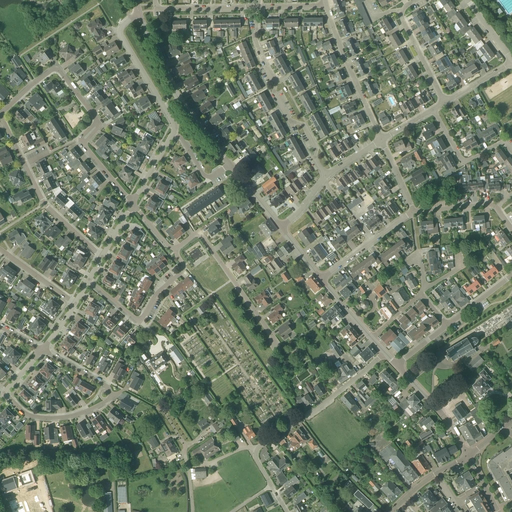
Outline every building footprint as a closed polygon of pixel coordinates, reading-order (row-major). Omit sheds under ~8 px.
[(448,17),(453,13),(452,10),(455,8),(450,2),(443,7),(448,13),(446,14),(448,17)] [(346,3),(335,7),(338,15),(343,13),(342,7),(346,6),(346,3)] [(423,14),(421,10),(419,11),(420,12),(412,16),(414,19),(413,19),(415,24),(423,19),(420,15),(423,14)] [(456,24),(463,19),(458,13),(455,15),(453,13),(448,17),(447,18),(449,19),(450,19),(451,18),(456,24)] [(429,26),(429,25),(427,23),(428,23),(425,18),(423,19),(415,24),(418,28),(421,27),(423,29),(429,26)] [(305,27),(310,27),(309,19),(303,19),(303,27),(301,27),(302,32),(305,32),(305,27)] [(342,29),(352,24),(351,22),(346,24),(344,19),(339,21),(342,29)] [(382,28),(389,24),(386,19),(379,23),(382,28)] [(465,30),(466,29),(464,27),(467,25),(463,19),(456,24),(460,30),(458,31),(460,34),(465,30)] [(100,32),(98,29),(102,27),(98,20),(87,26),(92,33),(92,32),(95,36),(94,36),(97,42),(105,37),(101,32),(100,32)] [(435,25),(433,23),(429,25),(429,26),(423,29),(424,32),(421,34),(424,38),(431,33),(433,32),(431,28),(430,28),(430,27),(432,26),(435,25)] [(352,24),(342,29),(345,36),(350,33),(348,28),(353,26),(352,24)] [(389,24),(382,28),(385,34),(392,30),(389,24)] [(462,36),(465,34),(467,36),(468,35),(471,39),(478,34),(473,28),(470,30),(468,27),(466,29),(465,30),(460,34),(462,36)] [(434,38),(431,33),(424,38),(426,42),(429,41),(431,43),(436,40),(441,37),(439,34),(434,38)] [(391,44),(398,40),(395,34),(388,38),(391,44)] [(478,34),(471,39),(475,45),(482,39),(478,34)] [(349,49),(359,45),(358,42),(353,44),(351,40),(346,42),(349,49)] [(398,40),(391,44),(395,49),(401,45),(398,40)] [(438,43),(436,40),(431,43),(432,46),(428,49),(430,53),(438,49),(435,44),(438,43)] [(268,50),(275,47),(273,41),(265,44),(268,50)] [(92,51),(96,56),(103,52),(105,51),(108,57),(118,50),(114,42),(107,46),(105,43),(92,51)] [(240,51),(248,48),(245,42),(238,45),(240,51)] [(323,45),(321,42),(315,44),(318,49),(322,47),(324,51),(332,48),(329,42),(323,45)] [(181,54),(177,44),(170,46),(170,45),(164,48),(169,58),(181,54)] [(483,56),(490,50),(486,44),(479,50),(483,56)] [(359,45),(349,49),(352,57),(358,54),(355,49),(360,47),(359,45)] [(79,49),(74,53),(68,46),(59,53),(66,61),(73,56),(75,59),(83,53),(79,49)] [(278,53),(275,47),(268,50),(271,56),(274,55),(275,58),(282,55),(280,52),(278,53)] [(443,52),(440,47),(438,49),(430,53),(433,58),(436,56),(437,58),(443,55),(441,52),(443,52)] [(243,57),(250,54),(248,48),(240,51),(243,57)] [(42,65),(49,60),(47,58),(51,55),(48,49),(43,53),(44,54),(37,59),(42,65)] [(398,60),(405,56),(402,50),(395,54),(398,60)] [(490,50),(483,56),(487,61),(495,56),(490,50)] [(326,53),(320,56),(323,61),(328,59),(329,63),(336,60),(333,55),(328,57),(326,53)] [(245,64),(253,60),(250,54),(243,57),(245,64)] [(183,63),(190,59),(191,58),(189,55),(178,61),(180,64),(183,63)] [(445,58),(443,55),(437,58),(439,61),(436,63),(439,67),(446,63),(444,58),(445,58)] [(405,56),(398,60),(402,66),(408,62),(405,56)] [(17,68),(22,65),(16,57),(11,60),(17,68)] [(112,64),(114,62),(118,69),(126,63),(123,57),(117,61),(115,58),(110,61),(112,64)] [(276,66),(283,62),(280,57),(273,61),(276,66)] [(190,59),(183,63),(185,65),(177,69),(181,75),(184,73),(186,75),(193,71),(189,65),(192,63),(190,59)] [(253,60),(245,64),(248,70),(255,67),(253,60)] [(336,60),(329,63),(331,67),(326,69),(328,72),(334,70),(333,68),(339,66),(336,60)] [(358,70),(368,65),(367,63),(362,65),(360,60),(355,62),(358,70)] [(476,69),(479,67),(475,61),(474,60),(472,61),(474,65),(467,68),(472,76),(478,72),(476,69)] [(279,72),(286,67),(283,62),(276,66),(279,72)] [(446,63),(439,67),(441,72),(444,70),(446,72),(451,69),(450,66),(449,67),(446,63)] [(75,66),(73,64),(72,65),(74,67),(70,70),(72,73),(72,72),(77,78),(84,72),(78,64),(75,66)] [(368,65),(358,70),(361,77),(367,74),(365,69),(369,67),(368,65)] [(408,75),(414,71),(411,66),(404,70),(408,75)] [(99,76),(103,73),(98,67),(94,69),(99,76)] [(286,67),(279,72),(282,77),(289,73),(286,67)] [(17,70),(15,68),(13,71),(14,73),(12,75),(12,80),(12,81),(9,84),(12,88),(16,85),(17,86),(23,81),(22,80),(26,76),(19,69),(17,70)] [(466,80),(472,76),(467,68),(461,72),(460,70),(457,72),(461,78),(464,76),(466,80)] [(95,72),(93,69),(84,76),(86,79),(80,84),(84,88),(90,83),(88,80),(91,78),(89,77),(93,74),(93,73),(95,72)] [(199,77),(206,73),(204,69),(196,73),(199,77)] [(126,71),(117,76),(120,82),(125,80),(127,83),(135,78),(131,72),(128,74),(126,71)] [(345,79),(341,71),(336,74),(335,73),(332,75),(333,78),(337,77),(339,82),(345,79)] [(414,71),(408,75),(411,81),(417,77),(414,71)] [(248,83),(255,78),(252,73),(245,77),(248,83)] [(291,83),(298,79),(295,74),(288,78),(291,83)] [(453,80),(449,74),(446,76),(450,82),(446,85),(449,91),(457,86),(453,80)] [(188,90),(199,84),(195,76),(184,82),(188,90)] [(239,88),(242,86),(239,81),(238,81),(237,78),(234,79),(235,83),(236,82),(239,88)] [(251,88),(258,84),(255,78),(248,83),(251,88)] [(294,89),(301,85),(298,79),(291,83),(294,89)] [(99,87),(93,80),(90,83),(84,88),(87,92),(93,88),(94,90),(96,89),(99,87)] [(367,90),(377,85),(376,83),(372,85),(369,80),(364,83),(367,90)] [(56,83),(52,82),(52,83),(51,82),(45,87),(46,87),(43,89),(47,94),(49,92),(50,92),(52,91),(52,92),(53,92),(54,91),(56,94),(62,90),(57,83),(56,83)] [(0,101),(1,102),(9,94),(0,84),(0,101)] [(196,103),(206,97),(203,92),(207,89),(204,84),(198,88),(199,91),(191,96),(196,103)] [(230,84),(226,86),(233,97),(236,95),(230,84)] [(258,84),(251,88),(254,93),(261,89),(258,84)] [(136,89),(135,85),(129,89),(131,92),(135,98),(144,92),(140,86),(136,89)] [(301,85),(294,89),(297,94),(304,90),(301,85)] [(342,94),(349,90),(347,85),(341,88),(340,86),(335,89),(336,92),(341,90),(342,94)] [(377,85),(367,90),(370,97),(376,95),(374,90),(378,88),(377,85)] [(349,90),(342,94),(344,97),(339,99),(341,102),(346,100),(346,98),(352,95),(349,90)] [(98,92),(91,97),(94,101),(96,100),(99,97),(101,96),(98,92)] [(259,103),(266,99),(263,93),(256,97),(259,103)] [(427,98),(424,93),(414,99),(418,104),(420,103),(422,106),(430,101),(428,97),(427,98)] [(37,110),(44,103),(40,99),(41,99),(36,94),(32,98),(28,101),(29,101),(28,101),(24,105),(29,111),(31,108),(29,106),(31,104),(37,110)] [(302,103),(309,99),(306,94),(299,98),(302,103)] [(203,115),(213,108),(210,103),(215,100),(212,95),(206,100),(208,102),(199,109),(203,115)] [(94,101),(97,106),(104,101),(101,96),(99,97),(96,100),(94,101)] [(477,100),(475,96),(469,100),(470,101),(469,102),(469,103),(469,104),(469,105),(469,106),(470,106),(470,107),(472,107),(473,109),(474,108),(475,108),(476,107),(476,106),(480,104),(480,106),(483,104),(480,99),(477,100)] [(143,102),(141,99),(134,103),(138,110),(142,108),(143,110),(151,105),(148,99),(143,102)] [(262,108),(269,104),(266,99),(259,103),(262,108)] [(305,109),(312,105),(309,99),(302,103),(305,109)] [(415,106),(418,104),(414,99),(407,103),(412,112),(417,109),(415,106)] [(109,100),(106,103),(105,104),(107,106),(104,108),(101,110),(103,113),(105,115),(114,108),(111,103),(112,102),(110,100),(109,100)] [(348,105),(342,107),(346,115),(350,113),(356,111),(354,108),(357,107),(355,102),(348,105)] [(236,109),(235,109),(241,106),(239,103),(233,107),(234,110),(235,110),(238,114),(243,111),(241,106),(236,109)] [(408,114),(412,112),(407,103),(400,107),(404,113),(406,111),(408,114)] [(269,104),(262,108),(265,113),(272,109),(269,104)] [(312,105),(305,109),(308,114),(315,110),(312,105)] [(121,114),(119,112),(120,111),(117,106),(114,108),(105,115),(107,118),(109,120),(111,118),(115,116),(116,118),(121,114)] [(462,118),(466,116),(462,109),(459,110),(457,107),(451,111),(456,119),(461,116),(462,118)] [(214,127),(222,121),(219,116),(224,112),(221,108),(216,112),(217,115),(209,121),(214,127)] [(25,114),(20,109),(17,112),(15,114),(17,116),(15,117),(19,122),(21,121),(22,122),(26,118),(30,122),(34,118),(32,116),(28,111),(25,114)] [(160,131),(163,125),(158,122),(159,119),(155,112),(148,116),(151,122),(148,128),(156,133),(157,130),(160,131)] [(270,123),(277,119),(274,113),(267,117),(270,123)] [(313,123),(320,119),(317,114),(310,118),(313,123)] [(355,122),(362,119),(360,114),(354,117),(353,115),(348,117),(350,121),(354,119),(355,122)] [(397,123),(403,120),(400,114),(394,118),(397,123)] [(383,126),(393,121),(390,115),(380,120),(383,126)] [(47,130),(58,123),(56,120),(55,121),(54,119),(47,124),(49,126),(46,128),(47,130)] [(121,130),(124,123),(123,122),(124,122),(123,119),(116,122),(117,125),(116,127),(114,126),(111,133),(120,136),(122,130),(121,130)] [(274,128),(280,124),(277,119),(270,123),(273,128),(274,128)] [(316,128),(323,124),(320,119),(313,123),(316,128)] [(362,119),(355,122),(356,125),(352,127),(354,131),(359,128),(359,127),(365,124),(362,119)] [(232,136),(227,128),(231,124),(229,121),(220,128),(222,130),(219,133),(221,136),(221,135),(225,141),(232,136)] [(260,129),(261,128),(260,127),(259,127),(260,126),(256,121),(256,122),(255,122),(252,124),(253,126),(254,125),(258,130),(260,129)] [(53,133),(60,128),(58,126),(59,126),(58,123),(47,130),(48,132),(51,130),(53,133)] [(277,133),(283,129),(280,124),(274,128),(273,128),(276,133),(277,133)] [(318,134),(326,130),(323,124),(316,128),(318,134)] [(436,131),(432,124),(429,126),(428,125),(424,127),(427,132),(423,134),(422,135),(422,137),(424,137),(426,140),(432,137),(431,134),(436,131)] [(500,130),(497,124),(486,130),(491,139),(496,136),(494,133),(500,130)] [(53,139),(64,132),(62,129),(61,130),(60,128),(53,133),(55,135),(52,137),(53,139)] [(277,133),(276,133),(279,139),(286,134),(283,129),(277,133)] [(326,130),(318,134),(321,139),(328,135),(326,130)] [(486,142),(491,139),(486,130),(478,135),(481,141),(484,139),(486,142)] [(241,139),(247,135),(244,131),(238,135),(241,139)] [(64,132),(53,139),(54,141),(57,139),(59,142),(61,144),(67,140),(66,137),(64,135),(65,135),(64,132)] [(142,138),(144,139),(143,142),(150,146),(150,145),(151,145),(154,142),(149,139),(151,136),(145,132),(142,138)] [(29,135),(21,138),(26,148),(34,144),(32,141),(35,139),(36,138),(33,133),(29,135)] [(477,139),(474,134),(472,135),(471,134),(465,137),(467,141),(468,141),(472,149),(478,146),(475,140),(477,139)] [(99,140),(106,146),(108,144),(110,146),(112,144),(113,145),(115,143),(110,138),(108,141),(103,136),(99,140)] [(289,147),(296,143),(293,137),(286,141),(289,147)] [(37,148),(45,144),(43,138),(35,142),(37,148)] [(342,142),(347,151),(352,148),(350,145),(353,144),(349,138),(342,142)] [(436,148),(443,144),(440,139),(437,141),(435,138),(425,144),(426,146),(430,144),(433,149),(435,148),(436,148)] [(103,149),(106,146),(99,140),(95,145),(100,149),(98,151),(102,156),(101,157),(105,161),(108,157),(104,154),(106,151),(103,149)] [(237,145),(234,141),(228,146),(233,153),(236,151),(238,153),(244,148),(240,142),(237,145)] [(404,146),(402,141),(394,145),(397,153),(404,150),(405,153),(412,150),(409,144),(404,146)] [(467,152),(472,149),(468,141),(467,141),(462,144),(467,152)] [(141,152),(143,149),(148,152),(150,148),(149,147),(150,146),(143,142),(141,145),(139,144),(138,146),(136,149),(141,152)] [(343,154),(347,151),(342,142),(335,147),(339,152),(341,151),(343,154)] [(292,152),(299,148),(296,143),(289,147),(292,152)] [(443,144),(436,148),(438,153),(446,149),(443,144)] [(140,155),(141,152),(136,149),(132,147),(130,150),(134,152),(131,157),(140,162),(141,161),(142,162),(144,158),(140,155)] [(336,154),(339,152),(335,147),(328,151),(333,160),(338,157),(336,154)] [(7,152),(5,148),(0,149),(0,160),(2,164),(7,162),(8,162),(8,163),(12,161),(11,158),(11,157),(8,152),(7,152)] [(295,157),(302,153),(299,148),(292,152),(295,157)] [(65,151),(60,154),(62,156),(63,156),(67,161),(77,153),(73,149),(67,154),(66,153),(67,153),(65,151)] [(252,152),(250,149),(244,153),(246,156),(239,161),(244,167),(254,159),(254,158),(257,156),(253,151),(252,152)] [(497,160),(504,155),(500,151),(494,155),(493,154),(491,156),(492,158),(495,156),(497,160)] [(74,163),(80,157),(77,153),(67,161),(69,163),(67,165),(71,169),(73,168),(76,165),(74,163)] [(302,153),(295,157),(296,160),(294,161),(295,163),(297,162),(298,162),(305,158),(302,153)] [(424,159),(420,153),(414,156),(417,162),(424,159)] [(178,168),(179,171),(178,171),(180,175),(186,171),(184,168),(183,168),(182,166),(187,163),(183,156),(179,158),(175,155),(170,163),(174,165),(176,169),(178,168)] [(507,160),(507,159),(504,155),(497,160),(499,162),(497,164),(498,166),(500,164),(507,160)] [(412,168),(411,165),(415,163),(411,156),(400,161),(404,169),(407,167),(408,170),(410,170),(412,169),(412,168)] [(443,167),(453,161),(450,156),(444,159),(443,156),(435,160),(437,163),(440,161),(443,167)] [(140,163),(140,162),(131,157),(126,165),(128,167),(133,169),(134,166),(138,168),(141,164),(140,163)] [(506,167),(511,162),(511,161),(509,157),(507,159),(507,160),(500,164),(502,166),(504,164),(506,167)] [(38,171),(46,168),(43,162),(46,161),(45,158),(39,161),(41,164),(35,166),(38,171)] [(368,162),(374,170),(379,166),(380,168),(383,166),(379,161),(377,163),(373,159),(368,162)] [(453,161),(443,167),(446,172),(442,174),(444,176),(451,172),(450,169),(449,170),(456,166),(453,161)] [(81,172),(87,166),(84,162),(78,167),(81,172)] [(370,175),(375,171),(374,170),(368,162),(363,166),(366,170),(364,172),(367,176),(367,177),(370,175)] [(128,167),(126,165),(124,168),(120,174),(123,176),(123,177),(122,179),(129,183),(133,177),(130,176),(132,173),(127,170),(128,167)] [(91,171),(87,166),(81,172),(83,174),(81,176),(82,177),(80,180),(82,182),(83,181),(87,178),(85,176),(91,171)] [(255,182),(264,175),(258,167),(249,174),(255,182)] [(47,177),(53,174),(51,171),(48,173),(46,168),(38,171),(41,177),(46,174),(47,177)] [(364,172),(363,171),(361,173),(358,169),(353,173),(358,180),(361,178),(361,179),(363,178),(363,179),(367,176),(364,172)] [(414,187),(425,181),(421,174),(423,172),(422,169),(416,173),(417,176),(410,180),(414,187)] [(19,185),(24,183),(18,171),(8,176),(13,185),(18,183),(19,185)] [(298,179),(302,185),(304,183),(306,186),(310,182),(309,181),(312,179),(307,172),(304,174),(298,179)] [(477,182),(477,191),(483,190),(482,186),(486,186),(485,184),(485,181),(482,181),(480,181),(479,172),(476,173),(477,182)] [(347,176),(352,182),(352,183),(358,180),(353,173),(347,176)] [(46,187),(54,183),(52,180),(55,179),(53,174),(47,177),(48,179),(43,182),(46,187)] [(188,184),(196,179),(193,174),(189,177),(186,175),(181,178),(183,183),(186,181),(188,184)] [(92,185),(98,180),(95,175),(88,181),(92,185)] [(352,182),(347,176),(347,175),(341,179),(347,186),(349,184),(351,187),(353,185),(351,183),(352,182)] [(495,192),(494,183),(493,179),(489,179),(489,176),(484,176),(485,181),(485,184),(488,184),(489,193),(495,192)] [(158,185),(166,190),(169,186),(169,185),(170,183),(171,183),(172,180),(167,177),(165,180),(168,182),(167,184),(160,181),(158,185)] [(382,188),(390,183),(386,178),(381,182),(379,179),(373,183),(377,188),(380,185),(382,188)] [(199,184),(196,179),(188,184),(189,187),(187,188),(190,193),(194,190),(193,188),(199,184)] [(270,179),(261,186),(264,190),(262,191),(267,196),(269,194),(270,195),(275,191),(278,189),(277,188),(273,183),(270,179)] [(299,186),(302,185),(298,179),(291,184),(297,192),(301,189),(299,186)] [(342,190),(347,186),(341,179),(336,183),(339,187),(337,189),(341,194),(343,192),(342,190)] [(98,180),(92,185),(96,189),(102,184),(98,180)] [(54,183),(46,187),(48,192),(53,190),(55,193),(60,189),(59,187),(60,187),(57,181),(54,183)] [(84,181),(83,181),(82,182),(76,188),(80,192),(81,191),(80,189),(86,184),(84,181)] [(382,188),(386,193),(383,195),(384,198),(390,193),(389,191),(393,188),(390,183),(382,188)] [(293,196),(297,192),(291,184),(284,189),(288,195),(291,193),(293,196)] [(159,196),(165,199),(167,195),(165,193),(166,190),(158,185),(155,190),(161,194),(159,196)] [(213,191),(218,199),(223,196),(218,188),(213,191)] [(53,201),(57,205),(63,198),(66,195),(60,189),(55,193),(58,196),(53,201)] [(214,202),(218,199),(213,191),(208,194),(214,202)] [(31,199),(29,196),(30,195),(28,192),(21,196),(20,193),(13,196),(16,202),(20,200),(22,204),(31,199)] [(275,197),(269,202),(273,207),(274,206),(275,208),(282,203),(281,203),(283,202),(284,201),(289,198),(284,192),(282,193),(279,195),(275,197)] [(209,205),(214,202),(208,194),(204,197),(209,205)] [(205,208),(209,205),(204,197),(199,200),(205,208)] [(68,206),(72,202),(68,198),(66,200),(63,198),(57,205),(62,209),(66,204),(68,206)] [(148,203),(156,207),(159,209),(163,201),(158,198),(157,201),(151,198),(148,203)] [(110,199),(107,204),(104,202),(102,205),(109,208),(110,206),(115,209),(118,203),(110,199)] [(243,213),(252,206),(247,199),(238,206),(243,213)] [(200,211),(205,208),(199,200),(195,203),(200,211)] [(330,205),(335,212),(340,209),(341,210),(344,208),(340,204),(338,205),(335,201),(330,205)] [(392,216),(399,211),(392,201),(388,204),(390,206),(387,209),(392,216)] [(71,216),(76,210),(72,206),(74,204),(72,202),(68,206),(70,208),(66,212),(71,216)] [(155,210),(156,207),(148,203),(145,207),(156,214),(157,212),(155,210)] [(196,214),(200,211),(195,203),(190,206),(196,214)] [(231,217),(233,214),(239,210),(234,204),(229,209),(231,211),(228,215),(231,217)] [(329,216),(335,212),(330,205),(324,209),(329,215),(329,216)] [(103,206),(100,207),(100,209),(100,208),(98,214),(100,215),(100,216),(107,220),(108,219),(109,219),(111,215),(109,214),(111,210),(103,206)] [(191,217),(196,214),(190,206),(186,209),(188,212),(190,215),(191,217)] [(324,209),(324,208),(319,211),(324,219),(329,215),(324,209)] [(381,208),(377,211),(385,221),(392,216),(387,209),(384,211),(383,210),(381,208)] [(76,210),(71,216),(75,220),(79,216),(81,219),(85,213),(83,211),(81,214),(76,210)] [(372,219),(377,227),(382,223),(379,219),(381,217),(377,212),(375,210),(373,211),(374,213),(370,216),(372,219)] [(319,222),(324,219),(319,211),(314,215),(317,219),(314,221),(318,226),(320,224),(319,222)] [(42,233),(48,227),(45,224),(47,222),(43,215),(35,220),(40,227),(39,227),(42,233)] [(100,216),(99,219),(97,218),(94,223),(99,226),(101,223),(105,226),(108,222),(107,221),(107,220),(100,216)] [(483,216),(478,217),(479,225),(483,225),(483,229),(486,229),(490,228),(489,222),(484,222),(483,216)] [(377,227),(372,219),(372,220),(369,217),(367,219),(366,218),(362,222),(366,227),(369,226),(372,230),(377,227)] [(473,224),(468,224),(469,230),(476,230),(475,225),(479,225),(478,217),(473,218),(473,224)] [(267,238),(277,230),(269,219),(259,227),(267,238)] [(468,230),(467,226),(463,226),(462,219),(456,219),(456,220),(456,227),(461,226),(461,231),(468,230)] [(172,226),(181,236),(185,232),(181,227),(183,225),(180,220),(172,226)] [(212,237),(219,232),(216,228),(220,225),(217,220),(210,225),(212,227),(207,231),(212,237)] [(350,229),(355,236),(360,233),(357,228),(359,226),(356,221),(353,223),(355,226),(350,229)] [(97,240),(102,232),(94,228),(96,225),(90,222),(87,227),(90,229),(88,233),(92,235),(91,236),(97,240)] [(426,222),(427,230),(431,229),(431,234),(435,233),(435,227),(433,227),(432,222),(426,222)] [(176,240),(181,236),(172,226),(165,232),(169,236),(172,234),(176,240)] [(55,227),(53,229),(51,227),(44,235),(48,239),(50,236),(54,240),(61,232),(55,227)] [(355,236),(350,229),(347,231),(345,229),(341,232),(345,237),(347,235),(351,240),(355,236)] [(129,236),(138,241),(139,238),(142,239),(144,235),(140,230),(138,234),(132,231),(129,236)] [(302,241),(310,235),(306,230),(298,235),(302,241)] [(18,233),(16,231),(8,236),(12,243),(16,240),(17,242),(16,244),(19,246),(26,238),(23,234),(18,233)] [(499,241),(506,236),(502,231),(496,236),(499,241)] [(342,239),(345,237),(341,232),(338,234),(340,236),(335,240),(341,247),(346,243),(342,239)] [(312,233),(310,235),(302,241),(306,247),(315,240),(317,239),(316,239),(312,233)] [(136,243),(138,241),(129,236),(126,241),(132,244),(131,247),(136,250),(139,245),(136,243)] [(225,256),(234,249),(230,242),(233,240),(229,236),(224,239),(227,244),(220,249),(225,256)] [(506,236),(499,241),(503,246),(509,242),(506,236)] [(64,239),(61,237),(54,244),(59,248),(62,246),(64,248),(71,241),(66,237),(64,239)] [(341,247),(335,240),(331,243),(328,240),(327,239),(325,240),(325,241),(330,248),(333,246),(336,251),(341,247)] [(397,244),(401,251),(404,249),(406,252),(408,250),(411,248),(406,242),(404,244),(402,240),(397,244)] [(27,260),(34,251),(27,246),(29,244),(26,242),(22,247),(25,249),(21,255),(27,260)] [(285,256),(291,252),(286,244),(280,249),(276,253),(280,258),(284,255),(285,256)] [(398,253),(401,251),(397,244),(392,248),(400,259),(401,258),(398,253)] [(136,250),(131,247),(129,250),(123,246),(120,251),(129,256),(130,253),(133,255),(136,250)] [(254,251),(260,259),(266,255),(261,246),(254,251)] [(314,257),(321,251),(317,246),(310,251),(314,257)] [(85,257),(87,253),(77,248),(74,254),(78,256),(76,259),(84,263),(87,258),(85,257)] [(398,260),(400,259),(392,248),(386,252),(391,258),(394,255),(397,259),(398,260)] [(428,259),(435,258),(435,255),(439,254),(439,252),(438,248),(430,249),(431,252),(427,253),(428,259)] [(191,256),(197,262),(205,256),(200,249),(191,256)] [(127,259),(129,256),(120,251),(117,256),(123,259),(122,262),(127,265),(130,260),(127,259)] [(321,251),(314,257),(318,263),(326,257),(321,251)] [(386,262),(391,258),(386,252),(381,255),(384,259),(381,260),(386,267),(388,265),(386,262)] [(168,263),(161,254),(156,259),(156,258),(153,259),(152,260),(161,270),(165,266),(165,265),(168,263)] [(246,269),(241,263),(245,260),(241,255),(234,260),(236,263),(232,266),(235,270),(235,269),(239,274),(246,269)] [(366,259),(371,265),(376,262),(378,265),(381,263),(376,256),(373,258),(371,255),(366,259)] [(51,262),(45,258),(38,268),(44,272),(48,267),(51,270),(56,263),(52,260),(51,262)] [(277,271),(283,267),(277,258),(267,266),(272,272),(275,269),(277,271)] [(70,259),(66,265),(77,271),(79,268),(81,269),(84,263),(76,259),(74,262),(70,259)] [(367,268),(371,265),(366,259),(361,263),(368,272),(370,271),(367,268)] [(151,263),(145,267),(152,276),(156,273),(158,275),(161,272),(160,271),(161,270),(152,260),(151,260),(150,262),(151,263)] [(127,265),(122,262),(120,265),(114,261),(111,266),(120,271),(122,269),(124,270),(127,265)] [(366,273),(368,272),(361,263),(356,267),(361,273),(364,270),(366,273)] [(441,273),(441,270),(440,264),(436,265),(429,265),(429,272),(433,271),(434,274),(441,273)] [(477,275),(480,273),(474,265),(471,267),(477,275)] [(488,272),(492,277),(498,273),(494,267),(492,265),(489,266),(492,269),(488,272)] [(5,277),(11,270),(6,266),(1,272),(0,271),(0,277),(0,278),(3,275),(5,277)] [(120,271),(111,266),(109,271),(115,275),(113,277),(118,280),(121,276),(119,275),(121,272),(120,271)] [(356,276),(361,273),(356,267),(351,270),(353,273),(351,275),(355,281),(358,279),(356,276)] [(65,278),(73,282),(73,281),(75,282),(77,278),(71,275),(73,272),(68,269),(65,274),(67,275),(65,278)] [(11,270),(5,277),(8,279),(7,281),(6,282),(11,286),(14,281),(12,279),(16,273),(11,270)] [(492,277),(488,272),(485,274),(483,271),(480,273),(487,282),(492,277)] [(298,283),(303,278),(300,274),(294,279),(298,283)] [(350,277),(345,280),(340,274),(332,282),(337,288),(344,282),(346,285),(352,280),(350,277)] [(149,287),(152,282),(150,281),(152,278),(145,275),(143,277),(142,278),(140,282),(149,287)] [(252,280),(249,275),(243,279),(247,284),(245,285),(250,291),(258,286),(253,280),(252,280)] [(413,280),(410,275),(405,277),(408,282),(411,289),(418,286),(414,279),(413,280)] [(312,276),(305,282),(315,294),(322,287),(312,276)] [(73,282),(65,278),(63,277),(62,279),(64,280),(62,283),(66,285),(65,286),(69,289),(73,282)] [(111,287),(114,289),(117,283),(119,285),(122,286),(118,295),(121,296),(126,286),(121,282),(118,280),(113,277),(112,280),(105,277),(104,279),(103,281),(103,282),(102,282),(111,287)] [(191,291),(193,289),(191,286),(193,284),(188,277),(183,281),(191,291)] [(470,286),(474,291),(480,287),(474,278),(472,280),(474,283),(470,286)] [(24,291),(30,283),(25,280),(21,285),(19,283),(15,288),(20,292),(22,289),(24,291)] [(145,294),(145,295),(149,287),(140,282),(139,281),(136,286),(139,288),(137,290),(145,294)] [(193,293),(191,291),(183,281),(179,285),(184,291),(187,289),(191,294),(193,293)] [(345,299),(359,288),(353,281),(340,292),(343,296),(343,298),(344,299),(345,298),(345,299)] [(30,283),(24,291),(27,293),(26,293),(28,295),(27,297),(29,299),(33,294),(30,292),(34,286),(30,283)] [(182,293),(184,291),(179,285),(174,288),(182,298),(184,297),(182,293)] [(380,299),(387,293),(380,285),(373,290),(380,299)] [(432,292),(437,299),(444,293),(442,290),(439,292),(438,291),(443,287),(441,285),(432,292)] [(474,291),(470,286),(467,288),(465,285),(463,287),(465,290),(469,295),(474,291)] [(452,291),(452,292),(444,297),(440,299),(441,301),(440,302),(445,307),(448,312),(453,308),(453,307),(455,306),(456,306),(460,302),(461,301),(464,305),(469,302),(466,298),(465,299),(458,290),(459,289),(458,287),(452,291)] [(180,299),(182,298),(174,288),(170,292),(175,299),(178,296),(180,299)] [(400,306),(410,300),(402,288),(392,295),(400,306)] [(144,297),(145,295),(145,294),(137,290),(135,289),(130,296),(131,297),(131,296),(141,302),(144,297)] [(271,303),(267,298),(268,298),(264,292),(255,298),(259,304),(262,302),(265,306),(271,303)] [(332,301),(327,294),(323,297),(321,294),(315,299),(318,302),(320,300),(325,307),(332,301)] [(386,298),(382,300),(384,304),(391,300),(388,294),(385,296),(386,298)] [(138,307),(141,302),(131,296),(131,297),(129,300),(130,302),(129,305),(128,306),(134,310),(135,308),(136,306),(138,307)] [(388,320),(397,313),(395,311),(398,309),(391,300),(380,310),(388,320)] [(47,304),(56,311),(60,305),(56,303),(56,304),(52,301),(50,304),(48,302),(47,304)] [(363,309),(367,309),(369,306),(368,303),(365,301),(362,301),(360,304),(361,307),(363,309)] [(417,315),(419,317),(423,313),(422,311),(425,308),(420,301),(414,306),(417,309),(415,312),(417,314),(417,315)] [(88,308),(97,313),(99,310),(101,312),(104,307),(98,302),(96,306),(90,303),(88,308)] [(14,323),(14,322),(17,317),(18,317),(19,315),(19,314),(19,313),(15,311),(15,309),(17,306),(11,303),(8,308),(11,310),(7,319),(9,320),(14,323)] [(55,312),(56,311),(47,304),(41,312),(46,315),(48,313),(53,316),(56,313),(55,312)] [(273,323),(282,317),(279,313),(283,310),(279,304),(273,309),(275,312),(268,317),(273,323)] [(331,313),(338,308),(336,305),(331,309),(321,317),(325,322),(329,319),(328,317),(332,314),(331,313)] [(200,315),(205,311),(201,306),(196,309),(200,315)] [(96,316),(97,313),(88,308),(85,312),(90,316),(88,319),(95,322),(98,317),(96,316)] [(325,312),(321,308),(318,311),(316,309),(315,310),(320,316),(325,312)] [(329,319),(325,322),(327,324),(330,321),(330,322),(333,319),(336,323),(340,320),(345,316),(338,308),(331,313),(332,314),(328,317),(329,319)] [(417,314),(415,312),(412,308),(406,314),(409,317),(407,319),(410,322),(409,322),(412,324),(416,320),(414,318),(417,315),(417,314)] [(165,314),(175,322),(176,320),(173,317),(176,315),(169,309),(165,314)] [(173,324),(175,322),(165,314),(161,318),(168,324),(170,321),(173,324)] [(110,330),(118,320),(116,318),(116,317),(113,315),(109,321),(106,319),(102,324),(110,330)] [(43,320),(38,316),(32,324),(34,325),(42,330),(42,329),(43,330),(46,326),(41,322),(43,320)] [(410,322),(407,319),(404,316),(398,321),(401,324),(399,326),(404,331),(408,327),(406,325),(409,322),(410,322)] [(423,321),(428,326),(430,324),(433,328),(439,323),(433,316),(430,319),(428,317),(423,321)] [(166,326),(168,324),(161,318),(158,322),(164,328),(167,331),(169,329),(166,326)] [(284,340),(289,337),(287,334),(292,331),(289,327),(291,325),(288,321),(282,326),(283,329),(279,332),(284,340)] [(425,328),(428,326),(423,321),(419,324),(420,327),(417,329),(422,336),(428,331),(425,328)] [(73,327),(82,334),(82,333),(85,335),(90,328),(85,324),(83,327),(77,323),(76,325),(75,324),(73,327)] [(42,330),(34,325),(32,324),(31,325),(33,327),(31,330),(34,332),(34,333),(37,336),(42,330)] [(120,339),(129,329),(126,327),(127,326),(124,324),(119,329),(117,327),(112,333),(120,339)] [(80,336),(82,334),(73,327),(72,329),(72,330),(71,332),(76,336),(74,339),(79,342),(82,338),(80,336)] [(348,337),(355,332),(352,327),(347,331),(345,329),(344,330),(344,329),(340,333),(344,337),(346,335),(348,337)] [(417,329),(415,327),(407,333),(412,340),(414,338),(416,340),(422,336),(417,329)] [(394,334),(390,330),(381,339),(387,346),(389,344),(398,353),(409,342),(398,330),(394,334)] [(131,348),(139,338),(137,335),(134,332),(129,338),(127,336),(120,344),(122,347),(125,343),(131,348)] [(355,332),(348,337),(351,340),(348,342),(352,347),(357,343),(355,341),(359,337),(355,332)] [(472,339),(470,336),(466,338),(445,351),(446,352),(447,352),(448,354),(444,356),(447,360),(450,358),(452,360),(451,361),(452,363),(465,355),(467,358),(476,352),(474,349),(477,347),(475,344),(476,344),(477,343),(477,342),(477,341),(477,340),(476,339),(475,338),(474,338),(472,338),(472,339)] [(79,342),(74,339),(72,341),(67,337),(65,339),(63,341),(72,348),(73,345),(76,347),(79,342)] [(493,347),(500,342),(497,338),(491,343),(493,347)] [(73,349),(72,348),(63,341),(61,344),(62,344),(60,346),(63,349),(63,350),(66,352),(66,351),(71,355),(73,353),(71,351),(73,349)] [(184,359),(174,346),(170,349),(172,352),(170,354),(177,365),(184,359)] [(337,359),(343,355),(337,346),(331,350),(337,359)] [(372,357),(376,354),(370,346),(365,349),(366,349),(359,355),(361,357),(360,358),(363,362),(364,361),(365,362),(372,357)] [(17,353),(9,347),(6,351),(10,355),(17,360),(21,355),(18,352),(17,353)] [(150,361),(149,359),(144,352),(139,356),(143,363),(145,362),(148,366),(151,364),(155,370),(159,368),(161,370),(166,367),(164,364),(168,362),(162,353),(150,361)] [(329,357),(327,354),(317,361),(316,360),(313,362),(311,360),(301,366),(302,369),(312,363),(319,375),(321,373),(321,372),(326,369),(323,365),(328,362),(332,360),(330,356),(329,357)] [(16,361),(17,360),(10,355),(8,357),(6,356),(2,360),(7,364),(9,361),(14,366),(17,362),(16,361)] [(92,366),(97,358),(91,355),(87,363),(92,366)] [(472,372),(484,361),(478,355),(467,366),(472,372)] [(106,373),(112,361),(106,358),(105,359),(103,357),(100,363),(102,364),(99,370),(106,373)] [(118,362),(112,372),(116,374),(114,378),(120,381),(126,371),(122,369),(124,365),(118,362)] [(43,367),(51,374),(53,372),(55,374),(59,369),(54,365),(52,368),(47,363),(45,365),(43,367)] [(340,366),(348,378),(356,373),(353,369),(351,370),(346,363),(340,366)] [(340,383),(348,378),(340,366),(335,370),(339,376),(336,378),(340,383)] [(49,377),(51,374),(43,367),(41,369),(41,370),(40,372),(45,376),(42,379),(47,383),(51,378),(49,377)] [(482,395),(484,393),(485,391),(489,387),(485,383),(490,379),(483,370),(479,374),(482,378),(473,386),(477,391),(473,394),(477,398),(481,395),(482,395)] [(137,391),(143,381),(137,378),(139,375),(134,371),(130,378),(133,380),(130,387),(137,391)] [(396,383),(393,381),(394,380),(384,371),(380,376),(385,381),(384,382),(388,386),(388,385),(391,388),(392,388),(392,390),(390,392),(392,395),(397,391),(399,384),(396,383)] [(301,383),(312,377),(310,373),(299,378),(301,383)] [(374,374),(367,381),(373,387),(376,385),(373,382),(377,377),(374,374)] [(47,383),(42,379),(40,381),(35,377),(34,379),(33,378),(31,381),(39,388),(41,385),(44,387),(47,383)] [(65,387),(69,384),(64,378),(60,381),(65,387)] [(93,388),(82,382),(79,380),(76,378),(72,383),(76,386),(76,385),(79,387),(78,389),(82,391),(82,392),(85,394),(86,393),(90,395),(93,388)] [(37,390),(39,388),(31,381),(29,383),(30,383),(28,385),(33,390),(31,392),(36,396),(39,392),(37,390)] [(314,391),(307,381),(303,384),(305,386),(309,392),(310,394),(314,391)] [(364,391),(367,388),(365,386),(362,381),(356,386),(359,391),(362,394),(365,392),(363,391),(364,391)] [(320,397),(326,392),(320,383),(314,388),(320,397)] [(73,406),(79,402),(74,396),(77,394),(73,389),(68,393),(70,395),(66,398),(73,406)] [(37,397),(36,396),(31,392),(29,395),(24,390),(22,392),(21,392),(19,394),(20,395),(24,399),(24,400),(26,402),(27,402),(30,399),(33,402),(37,397)] [(359,391),(357,393),(364,402),(367,400),(362,394),(359,391)] [(360,410),(355,404),(356,404),(347,393),(340,399),(349,409),(350,409),(354,414),(360,410)] [(312,402),(307,394),(301,398),(301,396),(294,399),(296,404),(302,402),(305,407),(306,406),(312,402)] [(371,406),(379,399),(374,394),(367,400),(364,402),(361,399),(359,401),(365,408),(369,404),(371,406)] [(207,404),(212,400),(208,395),(203,398),(207,404)] [(419,401),(414,395),(407,401),(405,399),(399,405),(404,410),(407,407),(410,410),(408,412),(410,415),(413,413),(413,414),(416,412),(422,407),(421,406),(422,405),(420,403),(420,404),(418,402),(419,401)] [(398,414),(401,411),(395,404),(397,402),(392,397),(387,402),(398,414)] [(137,403),(130,399),(128,403),(122,400),(119,406),(129,411),(132,405),(135,407),(137,403)] [(55,402),(55,401),(46,401),(46,411),(47,411),(48,412),(49,412),(50,411),(55,411),(55,409),(61,409),(61,402),(55,402)] [(459,403),(454,406),(456,409),(452,412),(455,416),(463,411),(460,406),(461,405),(459,403)] [(482,409),(483,406),(483,405),(476,403),(473,405),(477,412),(478,412),(481,410),(482,409)] [(2,414),(9,421),(13,416),(9,412),(10,410),(7,408),(2,414)] [(117,424),(123,417),(112,409),(107,416),(110,418),(110,419),(113,422),(114,421),(117,424)] [(463,411),(455,416),(458,421),(463,418),(464,420),(469,417),(468,414),(466,415),(463,411)] [(477,425),(480,423),(483,421),(477,412),(472,415),(474,418),(470,420),(471,421),(466,424),(459,428),(469,446),(483,438),(480,432),(479,433),(474,426),(477,424),(477,425)] [(7,423),(9,421),(2,414),(0,415),(0,420),(3,424),(1,427),(4,430),(9,425),(7,423)] [(107,426),(99,416),(92,422),(93,423),(91,425),(95,432),(98,430),(101,434),(106,429),(109,433),(113,430),(109,424),(107,426)] [(426,420),(424,417),(417,423),(421,427),(424,425),(427,429),(434,423),(429,418),(426,420)] [(209,423),(205,418),(197,423),(202,431),(210,426),(213,423),(212,421),(209,423)] [(239,425),(234,418),(230,420),(235,428),(239,425)] [(219,428),(226,424),(223,420),(216,425),(216,423),(210,427),(214,433),(220,430),(219,428)] [(85,426),(83,422),(76,426),(83,437),(89,433),(91,437),(95,434),(92,428),(89,430),(86,425),(85,426)] [(39,445),(39,436),(35,436),(36,433),(34,433),(34,426),(26,426),(26,440),(34,440),(34,445),(39,445)] [(63,442),(73,440),(70,426),(60,428),(63,442)] [(249,440),(255,436),(249,426),(242,430),(249,440)] [(4,430),(1,427),(0,427),(0,432),(1,432),(1,433),(3,431),(7,436),(9,434),(4,430)] [(54,436),(53,428),(49,428),(44,429),(45,440),(50,440),(50,444),(58,443),(57,435),(54,436)] [(294,440),(299,447),(307,440),(304,437),(304,436),(299,429),(294,433),(295,435),(292,437),(290,435),(287,437),(290,441),(291,442),(294,440)] [(439,439),(445,436),(442,430),(436,433),(439,439)] [(423,441),(435,434),(432,431),(421,437),(423,441)] [(282,447),(286,443),(284,440),(285,439),(282,434),(276,439),(282,447)] [(153,449),(159,446),(154,437),(148,440),(153,449)] [(202,454),(216,444),(212,438),(199,448),(192,452),(195,457),(202,453),(202,454)] [(160,444),(167,457),(177,452),(170,439),(160,444)] [(295,450),(299,447),(294,440),(291,442),(290,441),(285,445),(287,448),(291,445),(295,450)] [(313,451),(318,446),(312,440),(307,444),(313,451)] [(420,449),(424,446),(421,441),(416,444),(420,449)] [(393,443),(392,442),(378,453),(381,456),(380,458),(384,463),(391,458),(395,463),(393,465),(395,468),(394,469),(398,473),(399,472),(408,484),(419,476),(393,443),(394,443),(393,443)] [(216,444),(202,454),(206,460),(220,450),(216,444)] [(511,444),(503,452),(502,450),(490,459),(489,460),(488,461),(487,462),(487,463),(486,464),(486,465),(487,466),(487,467),(488,468),(488,469),(495,482),(497,481),(500,487),(496,489),(497,489),(498,489),(505,501),(511,497),(511,480),(511,481),(508,475),(511,472),(511,444)] [(446,450),(449,456),(457,451),(457,450),(456,446),(455,447),(454,445),(446,450)] [(439,451),(444,461),(448,459),(447,458),(449,457),(449,456),(446,450),(445,448),(439,451)] [(441,463),(444,461),(439,451),(434,454),(438,463),(441,462),(441,463)] [(420,476),(420,475),(431,469),(422,455),(411,462),(411,463),(420,476)] [(279,461),(275,456),(271,460),(281,471),(289,464),(283,457),(279,461)] [(281,471),(271,460),(266,464),(270,468),(276,475),(279,472),(280,473),(277,477),(281,486),(288,481),(281,471)] [(195,479),(206,478),(206,468),(195,469),(195,479)] [(30,472),(24,474),(28,484),(33,482),(30,472)] [(476,485),(472,479),(468,472),(454,481),(458,487),(461,485),(465,492),(476,485)] [(24,474),(19,476),(22,486),(28,484),(24,474)] [(331,486),(340,477),(338,475),(329,484),(331,486)] [(19,476),(13,478),(17,488),(22,486),(19,476)] [(289,498),(296,492),(292,486),(299,481),(295,476),(284,485),(286,488),(286,489),(287,490),(284,492),(289,498)] [(13,478),(8,480),(11,490),(17,488),(13,478)] [(376,484),(372,479),(368,483),(373,487),(372,488),(376,492),(380,488),(377,484),(376,484)] [(8,480),(2,482),(6,492),(11,490),(8,480)] [(397,488),(390,481),(381,489),(387,497),(392,502),(401,493),(397,488)] [(428,490),(425,492),(426,493),(421,497),(425,503),(424,504),(429,510),(430,511),(432,511),(436,510),(432,506),(438,501),(434,496),(437,494),(435,491),(431,494),(428,490)] [(490,511),(491,511),(485,503),(486,502),(479,491),(465,500),(464,505),(468,511),(490,511)] [(112,511),(111,493),(102,493),(103,511),(112,511)] [(301,504),(299,502),(306,497),(303,493),(294,499),(296,503),(294,504),(295,507),(293,508),(295,511),(305,511),(301,504)] [(369,508),(374,504),(367,497),(363,501),(369,508)] [(272,503),(269,498),(263,501),(266,507),(272,503)] [(447,505),(442,498),(438,501),(432,506),(436,510),(432,511),(458,511),(459,511),(457,508),(453,511),(448,504),(447,505)] [(14,511),(18,511),(24,510),(21,502),(18,503),(16,499),(8,502),(9,506),(12,505),(14,511)] [(360,511),(364,507),(358,501),(354,505),(355,506),(351,510),(353,511),(360,511)]
